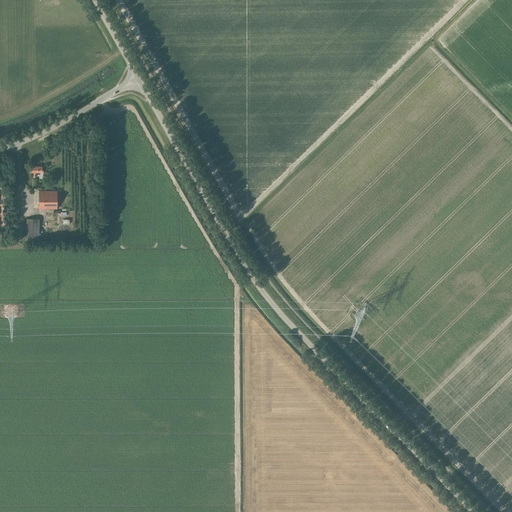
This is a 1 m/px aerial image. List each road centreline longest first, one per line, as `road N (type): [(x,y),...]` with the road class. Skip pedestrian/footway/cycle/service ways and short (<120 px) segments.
road 1 (unclassified): [(472,511),(273,305),(140,82)]
road 2 (unclassified): [(0,149),(118,90)]
